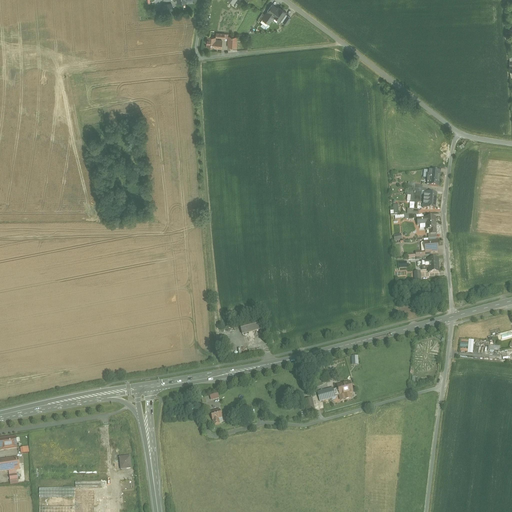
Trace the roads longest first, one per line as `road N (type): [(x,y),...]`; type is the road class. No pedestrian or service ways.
road 1 (secondary): [(147,386),(302,357),(451,317)]
road 2 (track): [(199,55),(217,347),(211,356)]
road 3 (residential): [(341,44),(203,59),(197,53),(204,0)]
road 4 (unclassified): [(427,511),(451,317)]
road 5 (residential): [(459,133),(444,210),(451,317)]
road 6 (unclassified): [(341,44),(459,133)]
